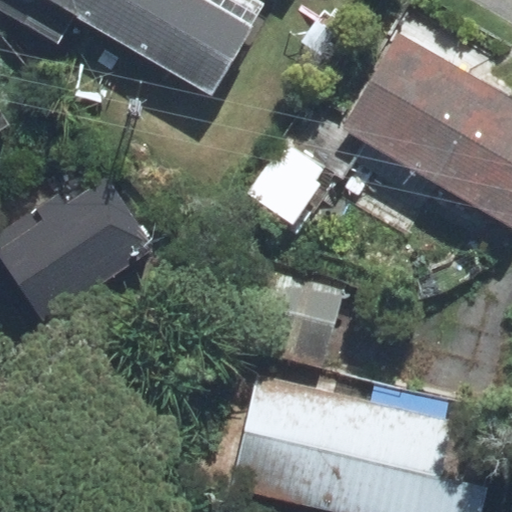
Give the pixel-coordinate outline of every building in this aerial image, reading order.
[(0,0),(190,121),(256,17),(229,0),(0,0)] [(290,0),(263,0),(283,12),(290,0)] [(511,234),(511,112),(387,33),(323,133),(504,247),(511,234)] [(0,138),(15,129),(0,105),(0,138)] [(0,300),(28,341),(148,257),(98,186),(63,211),(53,197),(0,234),(0,300)] [(344,302),(263,280),(241,360),(323,382),(344,302)] [(448,511),(468,443),(244,379),(210,497),(262,511),(448,511)]
